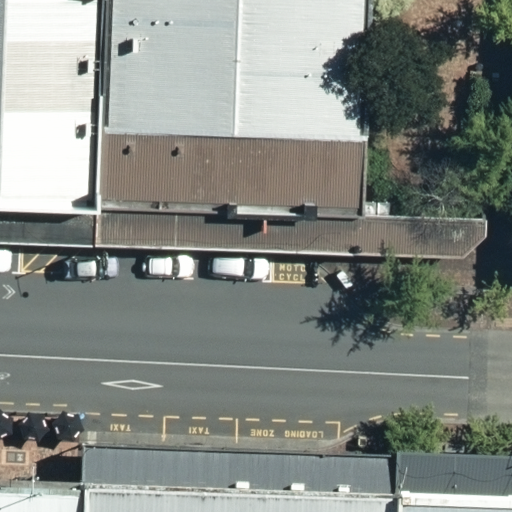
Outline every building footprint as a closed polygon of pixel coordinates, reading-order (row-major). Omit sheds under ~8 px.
[(0,0),(0,213),(96,218),(96,212),(103,0),(0,0)] [(103,0),(96,212),(364,220),(369,0),(103,0)] [(364,220),(96,212),(96,218),(95,248),(461,260),(485,238),(485,224),(364,220)] [(96,218),(0,213),(0,244),(95,248),(96,218)] [(392,506),(393,464),(80,456),(79,499),(392,506)] [(511,511),(511,468),(393,464),(392,506),(511,511)] [(66,511),(67,498),(0,495),(0,511),(66,511)] [(79,499),(67,498),(66,511),(391,511),(392,506),(79,499)]
